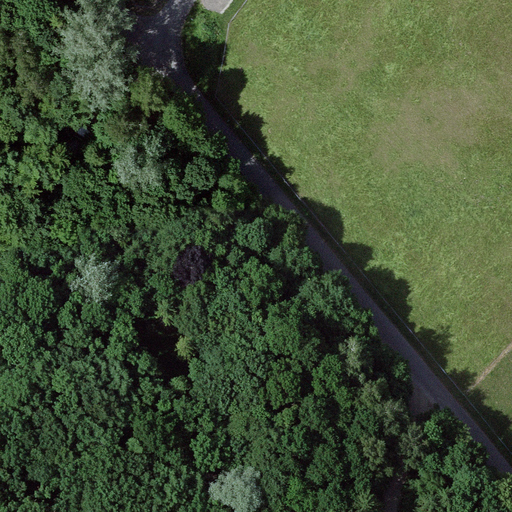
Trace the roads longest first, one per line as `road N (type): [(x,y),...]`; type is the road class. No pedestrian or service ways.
road 1 (track): [(142,49),(424,388)]
road 2 (track): [(0,240),(142,49)]
road 3 (track): [(424,388),(511,492)]
road 4 (track): [(424,388),(390,511)]
